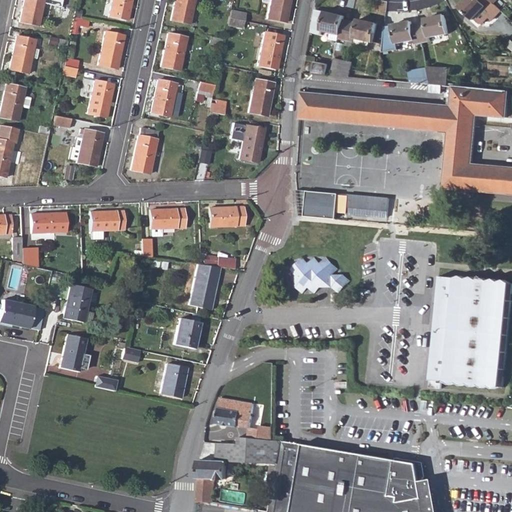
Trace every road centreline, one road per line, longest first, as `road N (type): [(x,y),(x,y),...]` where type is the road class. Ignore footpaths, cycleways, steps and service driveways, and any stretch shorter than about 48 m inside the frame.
road 1 (residential): [(181,511),(198,418),(278,191)]
road 2 (residential): [(148,0),(106,194)]
road 3 (residential): [(278,191),(308,0)]
road 4 (residential): [(106,194),(278,191)]
road 5 (residential): [(0,478),(140,511)]
